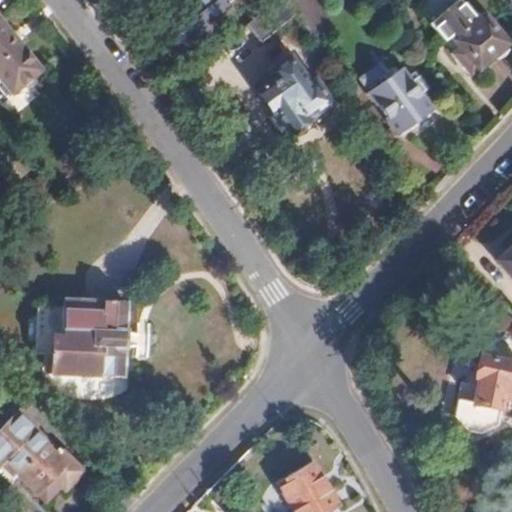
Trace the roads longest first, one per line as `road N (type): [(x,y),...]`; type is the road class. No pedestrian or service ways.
road 1 (residential): [(86,26),(311,353)]
road 2 (residential): [(311,353),(511,141)]
road 3 (residential): [(150,511),(311,353)]
road 4 (residential): [(311,353),(406,511)]
